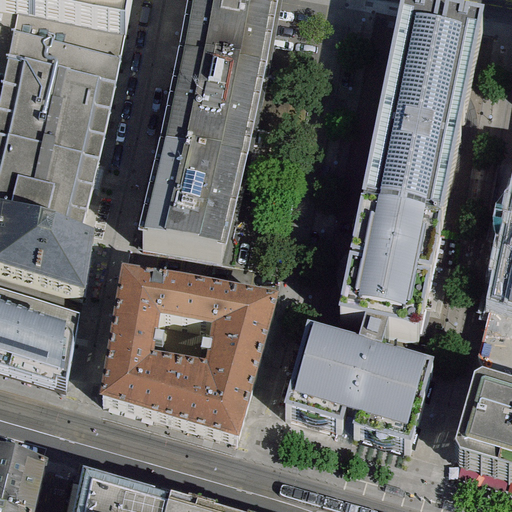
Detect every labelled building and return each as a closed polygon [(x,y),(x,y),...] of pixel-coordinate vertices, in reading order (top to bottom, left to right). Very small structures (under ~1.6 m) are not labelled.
[(134,0),(0,0),(0,18),(18,22),(127,40),(134,0)] [(290,0),(199,0),(150,254),(235,268),(290,0)] [(0,18),(0,78),(7,80),(18,22),(0,18)] [(489,36),(406,21),(341,331),(366,336),(396,342),(422,347),(489,36)] [(127,40),(18,22),(7,80),(1,105),(0,109),(0,220),(3,221),(81,244),(127,40)] [(81,244),(3,221),(0,243),(0,280),(83,304),(93,249),(81,244)] [(511,259),(506,258),(479,366),(487,381),(486,388),(484,394),(511,402),(511,259)] [(202,296),(123,282),(100,411),(171,432),(186,370),(157,361),(157,357),(164,357),(165,348),(159,347),(162,332),(193,337),(202,296)] [(0,327),(76,349),(82,317),(0,293),(0,327)] [(205,375),(186,370),(171,432),(240,453),(280,310),(202,296),(193,337),(214,341),(210,356),(204,354),(202,365),(207,365),(205,375)] [(76,349),(0,327),(0,383),(57,401),(58,395),(68,398),(76,349)] [(359,362),(310,349),(290,425),(422,460),(440,386),(388,371),(396,342),(366,336),(359,362)] [(456,465),(461,473),(511,487),(511,402),(484,394),(475,398),(456,465)] [(0,457),(0,511),(37,511),(47,471),(0,457)] [(166,511),(84,487),(78,511),(166,511)]
